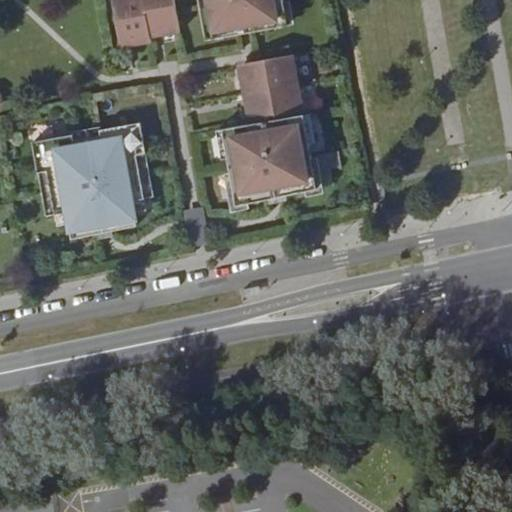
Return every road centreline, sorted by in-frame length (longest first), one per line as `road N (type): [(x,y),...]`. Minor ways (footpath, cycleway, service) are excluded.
road 1 (secondary): [(507,256),(337,291),(210,330)]
road 2 (secondary): [(210,330),(345,320),(511,284)]
road 3 (secondary): [(210,330),(0,374)]
